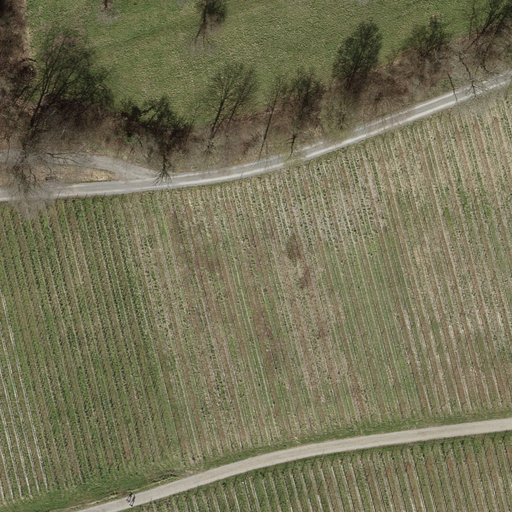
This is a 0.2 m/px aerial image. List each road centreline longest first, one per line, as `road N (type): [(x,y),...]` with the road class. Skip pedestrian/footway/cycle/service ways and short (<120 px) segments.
road 1 (track): [(0,197),(235,173),(511,76)]
road 2 (track): [(97,511),(350,443),(511,425)]
road 3 (track): [(0,155),(81,158),(154,182)]
road 4 (track): [(87,30),(46,65),(17,122),(11,154)]
